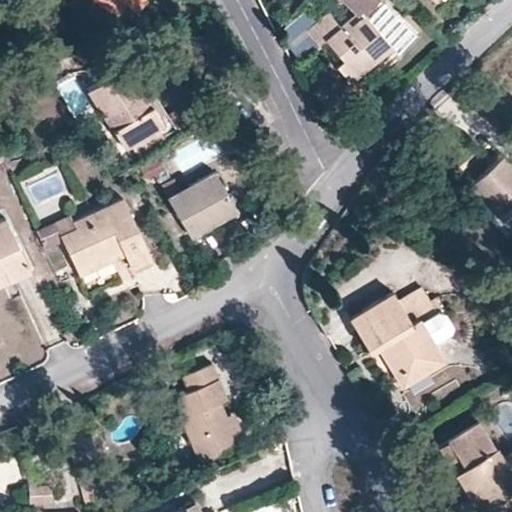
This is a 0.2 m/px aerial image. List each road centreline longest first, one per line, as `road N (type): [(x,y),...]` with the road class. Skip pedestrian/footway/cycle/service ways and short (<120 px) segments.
road 1 (residential): [(0,409),(266,276)]
road 2 (residential): [(333,192),(511,20)]
road 3 (residential): [(333,192),(235,0)]
road 4 (residential): [(266,276),(328,395)]
road 5 (residential): [(328,395),(388,511)]
road 6 (residential): [(328,395),(305,449),(315,511)]
